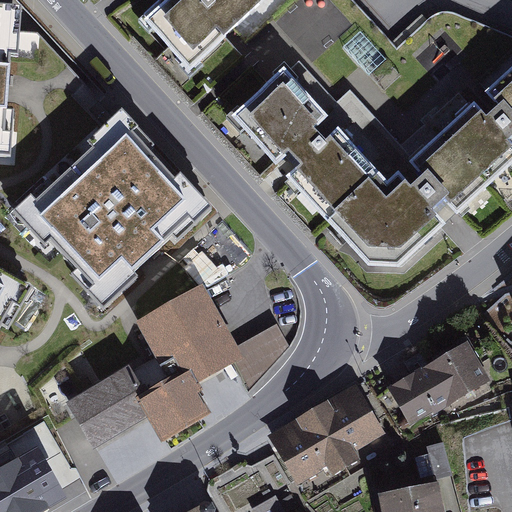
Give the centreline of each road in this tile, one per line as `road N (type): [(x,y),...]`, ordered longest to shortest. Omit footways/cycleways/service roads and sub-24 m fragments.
road 1 (tertiary): [(326,331),(323,293),(299,258),(66,0)]
road 2 (tertiary): [(103,511),(273,403),(309,367),(326,331)]
road 3 (residential): [(326,331),(371,336),(396,329),(511,241)]
